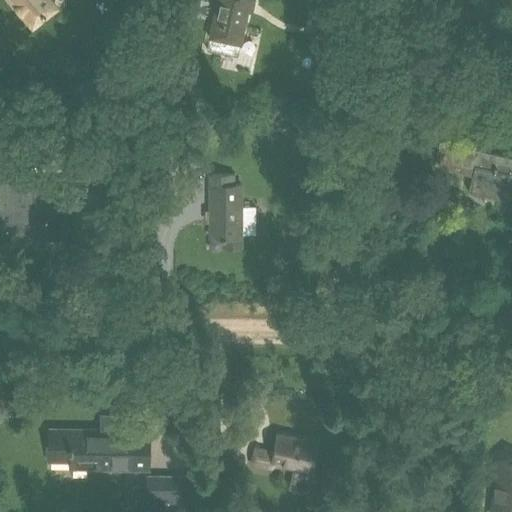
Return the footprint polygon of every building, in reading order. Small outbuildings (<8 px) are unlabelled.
[(10,0),(33,28),(56,9),(48,0),(10,0)] [(221,52),(224,39),(240,42),(248,3),(252,3),(252,0),(215,0),(206,49),(221,52)] [(0,197),(1,197),(2,217),(0,217),(0,233),(0,238),(23,237),(23,238),(43,238),(43,236),(71,236),(71,203),(75,202),(75,179),(32,181),(31,128),(0,128),(0,154),(1,181),(0,180),(0,197)] [(469,191),(502,198),(503,193),(511,195),(511,156),(440,140),(434,166),(472,175),(469,191)] [(127,157),(127,176),(142,176),(141,156),(127,157)] [(145,165),(149,212),(172,210),(171,195),(169,173),(168,163),(145,165)] [(223,236),(223,246),(242,246),(242,234),(256,234),(256,205),(242,205),(241,184),(233,184),(233,174),(210,174),(211,236),(223,236)] [(485,205),(487,198),(455,190),(453,197),(485,205)] [(83,466),(146,467),(146,429),(48,428),(47,459),(70,459),(70,455),(84,455),(83,466)] [(271,460),(310,469),(316,443),(277,434),(273,453),(254,449),(251,462),(270,466),(271,460)] [(491,511),(511,511),(511,457),(497,456),(491,511)] [(165,511),(189,511),(190,498),(190,474),(147,473),(146,510),(165,511)] [(126,510),(143,510),(143,497),(126,497),(126,510)] [(421,506),(424,511),(441,511),(435,499),(421,506)]
